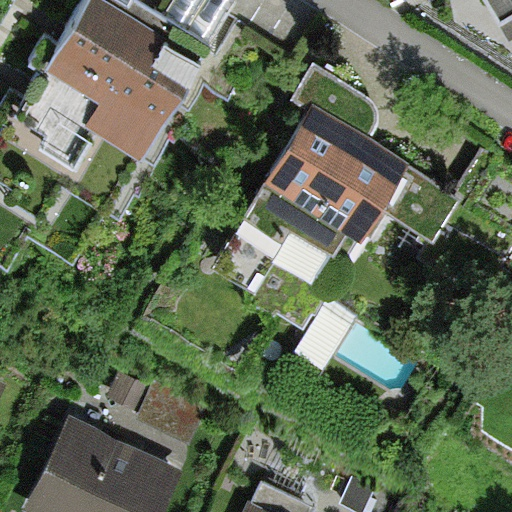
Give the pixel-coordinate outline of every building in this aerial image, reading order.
[(33,231),(78,259),(210,53),(126,0),(84,0),(0,132),(0,235),(21,249),(33,231)] [(511,0),(488,0),(510,37),(511,35),(511,0)] [(436,241),(461,198),(370,136),(379,123),(379,108),(373,99),(315,62),(293,99),(310,109),(216,267),(257,291),(292,230),(335,253),(347,235),(363,244),(386,212),(436,241)] [(26,510),(29,511),(162,511),(183,471),(72,417),(26,510)] [(245,511),(289,511),(254,495),(245,511)]
